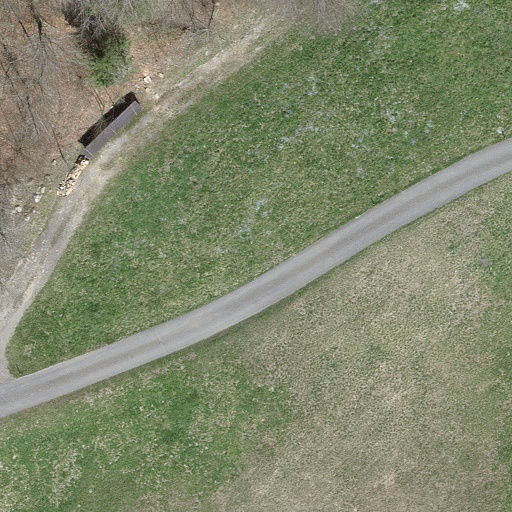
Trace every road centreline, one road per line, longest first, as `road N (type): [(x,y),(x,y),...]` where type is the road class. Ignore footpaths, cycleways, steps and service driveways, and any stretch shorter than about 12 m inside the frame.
road 1 (unclassified): [(511,173),(0,392)]
road 2 (track): [(0,283),(102,137),(310,0)]
